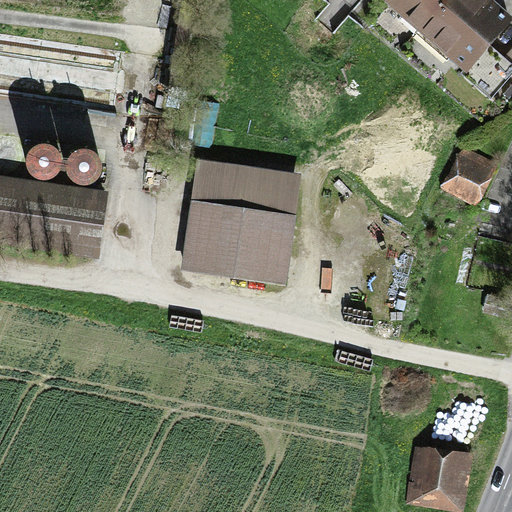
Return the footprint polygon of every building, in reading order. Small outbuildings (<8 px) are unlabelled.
[(509,23),(482,0),(389,0),(383,7),(463,76),(488,47),(509,23)] [(128,52),(0,33),(0,101),(118,119),(128,52)] [(488,47),(463,76),(490,101),(511,75),(511,68),(505,62),(488,47)] [(500,170),(463,151),(446,187),(483,205),(500,170)] [(104,192),(0,178),(0,242),(95,255),(104,192)] [(291,217),(193,205),(185,269),(283,281),(291,217)] [(511,300),(487,295),(483,314),(511,320),(511,300)] [(468,511),(475,457),(417,450),(410,511),(419,511),(468,511)]
